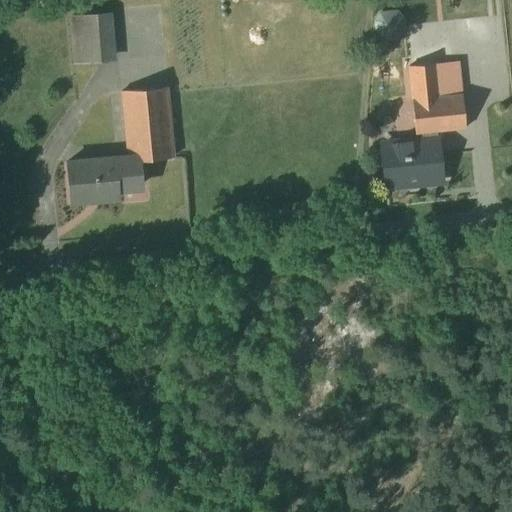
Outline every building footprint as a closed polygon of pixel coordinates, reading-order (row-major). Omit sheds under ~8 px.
[(96,15),(72,17),(76,65),(100,63),(117,62),(113,14),(96,15)] [(420,133),(435,131),(464,128),(456,61),(407,67),(415,134),(420,133)] [(127,161),(134,160),(173,157),(167,92),(167,88),(120,92),(127,160),(127,161)] [(441,181),(435,131),(420,133),(420,140),(381,145),(386,187),(441,181)] [(136,183),(134,160),(127,161),(127,160),(114,161),(114,158),(65,162),(70,204),(118,199),(117,185),(136,183)]
